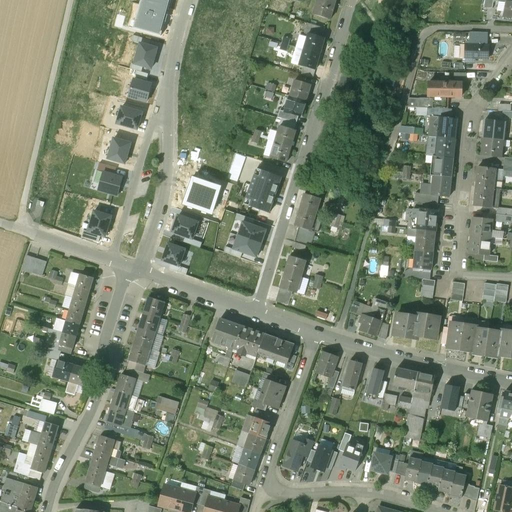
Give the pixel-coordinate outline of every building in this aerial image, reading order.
[(139,0),(132,28),(160,35),(164,22),(167,14),(166,14),(169,0),(139,0)] [(335,0),(316,0),(313,13),(330,18),(335,0)] [(484,0),(484,7),(493,8),(493,0),(484,0)] [(511,3),(507,2),(497,1),(495,16),(504,18),(509,19),(511,19),(511,3)] [(308,33),(319,36),(321,31),(322,27),(302,21),(299,30),(308,33)] [(319,36),(308,33),(303,49),(319,54),(324,38),(319,36)] [(489,34),(471,33),(471,42),(471,45),(489,46),(489,34)] [(139,43),(148,46),(149,40),(132,35),(130,41),(139,43)] [(289,37),(283,35),(281,42),(288,44),(289,37)] [(288,44),(281,42),(279,48),(286,50),(288,44)] [(489,46),(471,45),(471,42),(468,42),(467,45),(466,59),(489,60),(489,46)] [(148,46),(139,43),(133,63),(142,66),(151,68),(156,48),(148,46)] [(319,54),(303,49),(298,64),(315,69),(319,54)] [(141,72),(142,66),(133,63),(130,63),(129,68),(136,70),(141,72)] [(312,77),(315,69),(302,65),(300,73),(312,77)] [(136,70),(134,76),(146,79),(147,74),(141,72),(136,70)] [(129,96),(147,100),(152,81),(146,79),(134,76),(129,96)] [(310,85),(294,80),(289,96),(305,101),(310,85)] [(439,83),(428,83),(428,94),(439,94),(439,83)] [(448,83),(439,83),(439,94),(439,97),(447,97),(461,97),(462,84),(448,83)] [(273,91),(267,89),(265,95),(271,97),(273,91)] [(305,101),(289,96),(284,111),(299,116),(301,116),(305,101)] [(418,108),(419,99),(409,99),(406,108),(418,108)] [(419,99),(418,108),(427,109),(432,109),(433,102),(434,102),(434,100),(419,99)] [(141,113),(120,106),(115,124),(136,130),(141,113)] [(432,109),(427,109),(427,117),(439,118),(451,119),(452,110),(447,110),(432,109)] [(284,111),(279,110),(277,118),(282,119),(297,124),(299,116),(284,111)] [(451,119),(439,118),(437,138),(455,140),(457,120),(451,119)] [(297,124),(282,119),(280,127),(294,131),(297,124)] [(505,123),(485,121),(483,139),(503,141),(505,123)] [(294,131),(280,127),(275,142),(291,148),(296,132),(294,131)] [(261,131),(255,129),(253,136),(259,138),(261,131)] [(259,138),(253,136),(251,142),(257,144),(259,138)] [(130,143),(113,138),(107,159),(124,164),(130,143)] [(455,140),(437,138),(435,157),(453,159),(455,140)] [(503,141),(483,139),(481,156),(501,158),(503,141)] [(291,148),(275,142),(270,159),(287,163),(291,148)] [(239,182),(247,158),(235,154),(227,179),(239,182)] [(453,159),(435,157),(433,176),(451,179),(453,159)] [(511,158),(504,158),(503,165),(505,165),(511,166),(511,158)] [(102,172),(113,175),(116,168),(99,163),(97,171),(102,172)] [(495,170),(477,168),(475,187),(493,189),(495,170)] [(249,207),(269,214),(282,178),(262,171),(260,177),(255,175),(246,199),(251,201),(249,207)] [(113,175),(102,172),(97,190),(117,196),(122,178),(113,175)] [(451,179),(433,176),(431,194),(431,196),(438,196),(449,198),(451,179)] [(181,204),(211,215),(220,187),(191,177),(181,204)] [(493,189),(475,187),(473,207),(491,209),(493,189)] [(438,196),(431,196),(431,194),(416,193),(415,202),(437,205),(438,196)] [(321,199),(304,194),(299,210),(316,215),(321,199)] [(437,205),(415,202),(414,210),(419,211),(419,210),(437,212),(437,205)] [(316,215),(299,210),(295,226),(298,227),(312,231),(316,215)] [(437,212),(419,210),(419,211),(417,230),(436,232),(438,212),(437,212)] [(110,216),(93,211),(87,232),(104,237),(110,216)] [(341,216),(335,214),(333,221),(339,223),(341,216)] [(243,223),(253,226),(255,221),(237,215),(235,220),(243,223)] [(197,223),(178,216),(172,232),(188,238),(191,239),(197,223)] [(493,221),(473,219),(471,236),(491,238),(492,232),(493,221)] [(339,223),(333,221),(331,227),(338,229),(339,224),(339,223)] [(238,236),(262,244),(266,231),(253,226),(243,223),(238,236)] [(298,227),(294,242),(307,246),(309,246),(312,247),(316,232),(312,231),(298,227)] [(436,232),(417,230),(415,249),(434,251),(436,232)] [(83,231),(81,237),(97,242),(99,236),(87,232),(83,231)] [(506,233),(492,232),(491,238),(507,240),(508,235),(505,235),(506,233)] [(257,258),(262,244),(238,236),(233,250),(243,253),(257,258)] [(491,238),(471,236),(469,253),(485,255),(489,255),(491,238)] [(191,239),(188,238),(186,244),(200,249),(202,243),(191,239)] [(307,246),(294,242),(293,248),(305,252),(307,246)] [(184,250),(168,244),(162,261),(170,264),(178,266),(184,250)] [(241,259),(243,253),(233,250),(226,247),(224,253),(241,259)] [(434,251),(415,249),(413,269),(416,269),(432,271),(434,251)] [(35,260),(26,256),(21,270),(30,274),(30,273),(35,260)] [(306,262),(289,257),(284,272),(301,278),(306,262)] [(46,262),(35,259),(35,260),(30,273),(41,277),(46,262)] [(178,266),(170,264),(168,269),(186,275),(188,270),(178,266)] [(431,280),(432,271),(416,269),(415,279),(431,280)] [(48,277),(55,279),(56,277),(58,272),(51,270),(48,277)] [(301,278),(284,272),(280,288),(281,288),(292,292),(297,293),(301,278)] [(67,284),(76,286),(79,275),(70,273),(67,284)] [(92,279),(79,275),(76,286),(89,290),(92,279)] [(323,277),(317,275),(315,282),(321,284),(323,277)] [(321,284),(315,282),(313,288),(320,290),(321,284)] [(89,290),(76,286),(72,298),(85,302),(89,290)] [(292,292),(281,288),(278,302),(289,305),(292,292)] [(85,302),(72,298),(69,310),(82,314),(85,302)] [(164,303),(147,298),(142,313),(159,318),(164,303)] [(349,314),(361,319),(362,315),(378,320),(380,314),(384,315),(388,304),(378,301),(375,309),(353,301),(349,314)] [(6,307),(2,318),(9,320),(13,309),(6,307)] [(82,314),(69,310),(66,321),(79,325),(82,314)] [(328,314),(317,310),(316,316),(326,319),(328,314)] [(159,318),(142,313),(138,328),(154,334),(159,318)] [(440,318),(418,314),(418,317),(397,314),(393,336),(417,340),(418,337),(436,340),(440,318)] [(378,320),(362,315),(361,319),(359,323),(362,324),(360,330),(377,337),(377,335),(382,322),(378,320)] [(188,321),(182,319),(180,325),(186,327),(188,321)] [(242,327),(219,319),(211,342),(229,348),(234,350),(242,327)] [(79,325),(66,321),(62,333),(75,337),(79,325)] [(389,325),(382,322),(377,335),(387,339),(389,325)] [(464,325),(451,324),(448,348),(460,350),(464,325)] [(186,327),(180,325),(178,331),(184,333),(186,327)] [(476,327),(464,325),(460,350),(470,351),(470,353),(472,353),(476,329),(476,327)] [(265,335),(242,327),(234,350),(233,353),(256,361),(258,355),(265,335)] [(154,334),(138,328),(133,344),(149,349),(154,334)] [(489,331),(476,329),(472,353),(482,355),(483,357),(485,357),(489,331)] [(501,333),(489,331),(485,357),(488,358),(489,356),(498,357),(501,333)] [(511,351),(511,332),(502,331),(501,333),(498,357),(500,357),(502,355),(511,357),(511,351)] [(75,337),(62,333),(59,345),(72,349),(75,337)] [(154,334),(149,349),(158,352),(163,337),(154,334)] [(283,342),(265,335),(258,355),(276,361),(283,342)] [(33,343),(42,346),(44,339),(35,336),(33,343)] [(294,346),(283,342),(276,361),(286,365),(287,365),(291,355),(294,346)] [(149,349),(133,344),(128,360),(138,364),(144,365),(149,349)] [(72,349),(59,345),(57,350),(60,351),(70,354),(72,349)] [(57,350),(48,348),(45,358),(57,361),(57,360),(58,360),(60,351),(57,350)] [(234,350),(229,348),(225,358),(231,360),(233,353),(234,350)] [(153,368),(158,352),(149,349),(144,365),(153,368)] [(179,352),(172,350),(170,356),(177,358),(179,352)] [(338,358),(324,353),(318,371),(331,376),(333,371),(338,358)] [(297,357),(291,355),(287,365),(286,365),(285,368),(292,371),(297,357)] [(177,358),(170,356),(168,362),(175,365),(177,358)] [(225,358),(220,356),(217,365),(228,368),(231,360),(225,358)] [(58,360),(57,360),(57,361),(52,376),(68,381),(73,365),(58,360)] [(138,364),(129,361),(127,368),(136,371),(138,364)] [(350,361),(343,387),(351,389),(350,390),(353,391),(353,390),(356,390),(363,364),(350,361)] [(0,368),(0,369),(6,371),(8,364),(2,362),(0,368)] [(15,366),(8,364),(6,371),(13,373),(15,366)] [(89,370),(73,365),(68,381),(77,384),(84,386),(89,370)] [(136,371),(127,368),(124,376),(133,379),(136,371)] [(366,397),(377,400),(377,399),(382,381),(384,371),(373,369),(366,397)] [(418,373),(397,369),(394,385),(399,386),(398,390),(405,391),(406,388),(415,389),(418,373)] [(250,376),(236,371),(232,383),(246,388),(250,376)] [(339,373),(333,371),(331,376),(327,387),(334,389),(339,373)] [(277,377),(264,372),(262,380),(266,381),(266,380),(275,383),(277,377)] [(435,377),(418,373),(415,389),(414,390),(430,394),(431,394),(435,377)] [(124,376),(120,375),(115,390),(130,394),(135,380),(133,379),(124,376)] [(144,383),(135,380),(130,394),(139,397),(144,383)] [(275,383),(266,380),(266,381),(262,391),(281,398),(285,386),(275,383)] [(77,384),(68,381),(65,391),(74,394),(77,384)] [(382,381),(377,399),(383,400),(385,394),(388,383),(382,381)] [(455,408),(458,396),(459,388),(445,385),(441,409),(455,411),(455,408)] [(130,394),(115,390),(110,405),(125,410),(130,394)] [(414,390),(412,399),(410,405),(426,408),(427,409),(430,394),(414,390)] [(281,398),(262,391),(258,402),(258,403),(267,406),(277,409),(281,398)] [(472,391),(471,395),(468,411),(466,418),(487,422),(493,395),(472,391)] [(51,394),(44,392),(42,399),(49,401),(51,394)] [(511,392),(506,392),(505,397),(502,396),(499,408),(511,411),(511,392)] [(130,394),(125,410),(134,413),(139,397),(130,394)] [(398,397),(385,394),(383,400),(383,404),(388,405),(389,404),(396,406),(398,397)] [(471,395),(465,394),(464,397),(462,409),(462,410),(468,411),(471,395)] [(164,398),(158,396),(156,403),(162,404),(164,398)] [(455,408),(462,409),(464,397),(458,396),(455,408)] [(412,399),(401,397),(399,406),(403,407),(410,408),(410,405),(412,399)] [(333,398),(329,414),(336,416),(340,400),(333,398)] [(49,401),(42,399),(39,411),(53,415),(56,403),(49,401)] [(267,406),(258,403),(258,402),(254,401),(252,407),(265,411),(267,406)] [(212,402),(203,406),(206,413),(215,409),(212,402)] [(162,404),(156,403),(154,409),(160,411),(162,404)] [(162,404),(160,411),(176,416),(178,409),(162,404)] [(125,410),(110,405),(105,421),(106,422),(117,425),(120,426),(125,410)] [(426,408),(410,405),(410,408),(409,413),(405,437),(420,442),(426,408)] [(511,414),(511,411),(499,408),(499,411),(501,412),(499,423),(504,424),(506,425),(509,419),(511,415),(511,414)] [(125,410),(120,426),(129,429),(134,413),(125,410)] [(44,416),(32,412),(30,418),(42,422),(44,416)] [(223,417),(216,414),(214,421),(221,423),(223,417)] [(272,424),(256,418),(250,434),(266,439),(272,424)] [(221,423),(214,421),(212,427),(219,429),(221,423)] [(58,425),(45,422),(42,433),(55,437),(58,425)] [(117,425),(106,422),(105,424),(104,428),(115,432),(117,425)] [(493,426),(487,425),(484,438),(490,439),(493,426)] [(115,432),(104,428),(102,436),(112,439),(115,432)] [(55,437),(42,433),(38,445),(51,449),(55,437)] [(345,433),(339,450),(345,452),(348,444),(349,444),(352,436),(345,433)] [(266,439),(250,434),(245,449),(261,455),(266,439)] [(114,440),(99,436),(95,450),(110,455),(114,440)] [(314,442),(307,439),(305,445),(307,445),(303,456),(309,458),(312,450),(314,442)] [(114,440),(110,455),(117,457),(121,442),(114,440)] [(305,445),(293,440),(284,467),(297,471),(303,456),(307,445),(305,445)] [(151,443),(144,441),(142,448),(148,450),(151,443)] [(360,459),(364,447),(356,444),(355,446),(349,444),(348,444),(345,452),(338,468),(346,471),(347,469),(355,472),(360,460),(360,459)] [(51,449),(38,445),(35,457),(48,461),(51,449)] [(212,448),(205,445),(203,451),(210,454),(212,448)] [(332,451),(320,447),(318,452),(314,464),(312,468),(324,472),(326,468),(332,451)] [(261,455),(245,449),(239,464),(255,470),(261,455)] [(110,455),(95,450),(90,466),(105,470),(107,463),(110,455)] [(318,452),(312,450),(309,458),(307,462),(314,464),(318,452)] [(210,454),(203,451),(201,458),(208,460),(210,454)] [(337,454),(332,451),(326,468),(331,470),(337,454)] [(392,457),(375,453),(371,471),(388,474),(392,457)] [(117,457),(110,455),(107,463),(123,469),(126,460),(117,457)] [(390,472),(396,474),(399,462),(400,456),(394,455),(390,472)] [(48,461),(35,457),(31,469),(44,473),(48,461)] [(422,460),(410,458),(408,465),(406,477),(405,479),(414,480),(413,482),(417,482),(421,461),(422,461),(422,460)] [(422,461),(421,461),(417,482),(425,484),(425,485),(428,486),(433,465),(433,464),(422,461)] [(399,462),(396,474),(401,475),(404,463),(399,462)] [(255,470),(239,464),(234,480),(250,486),(255,470)] [(433,465),(428,486),(436,488),(436,489),(439,490),(444,469),(444,468),(433,465)] [(90,466),(85,482),(95,485),(100,487),(104,473),(105,470),(90,466)] [(444,469),(439,490),(447,492),(447,493),(450,494),(455,473),(456,472),(444,469)] [(40,474),(29,471),(28,476),(39,480),(40,474)] [(114,475),(104,473),(100,487),(99,491),(108,493),(114,475)] [(141,475),(134,473),(132,479),(139,481),(141,475)] [(467,476),(456,473),(455,473),(450,494),(458,496),(458,497),(462,498),(462,496),(465,483),(467,476)] [(28,476),(27,476),(25,482),(37,485),(39,480),(28,476)] [(24,483),(5,478),(1,490),(3,490),(21,495),(24,484),(24,483)] [(139,481),(132,479),(130,486),(137,488),(139,481)] [(246,485),(234,480),(231,486),(243,491),(246,485)] [(95,485),(85,482),(83,489),(93,491),(95,485)] [(470,485),(465,483),(462,496),(466,497),(469,485),(470,485)] [(37,487),(24,484),(21,495),(34,499),(37,487)] [(180,490),(164,485),(159,506),(174,510),(180,490)] [(470,485),(469,485),(466,497),(466,498),(471,499),(474,487),(475,486),(470,485)] [(511,493),(511,488),(499,486),(495,510),(506,511),(508,511),(510,505),(511,493)] [(204,489),(196,487),(194,494),(195,494),(192,503),(199,505),(204,489)] [(474,487),(471,499),(471,500),(477,501),(480,488),(474,487)] [(211,491),(204,489),(199,505),(206,507),(208,497),(209,497),(211,491)] [(21,495),(3,490),(0,500),(0,501),(17,507),(21,495)] [(194,494),(180,490),(174,510),(182,511),(189,511),(192,503),(195,494),(194,494)] [(34,499),(21,495),(17,507),(30,511),(34,499)] [(138,499),(136,511),(147,511),(149,506),(150,497),(138,499)] [(209,497),(208,497),(206,507),(204,511),(220,511),(224,502),(209,497)] [(247,511),(251,500),(241,498),(239,506),(237,511),(247,511)] [(0,501),(0,511),(15,511),(17,507),(0,501)] [(239,506),(224,502),(220,511),(237,511),(239,506)]
